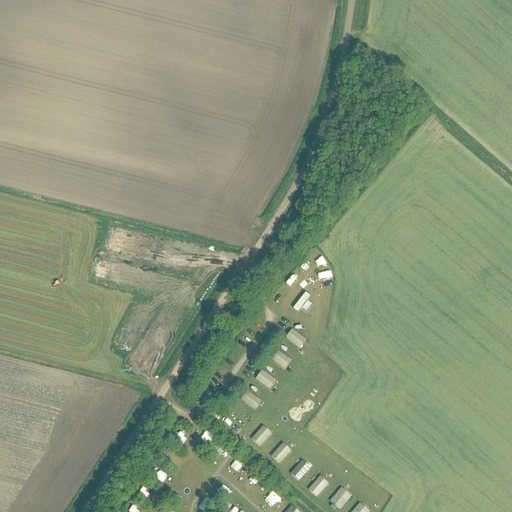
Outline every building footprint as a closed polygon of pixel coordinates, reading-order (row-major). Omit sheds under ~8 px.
[(199,257),(201,249),(181,243),(179,250),(199,257)] [(302,350),(308,341),(294,331),(288,340),(302,350)] [(287,371),(293,361),(278,352),(272,362),(287,371)] [(262,373),(257,384),(272,391),(278,380),(262,373)] [(243,399),(257,410),(263,403),(249,392),(243,399)] [(254,440),(262,448),(273,434),(265,427),(254,440)] [(281,465),(293,452),(285,445),(273,458),(281,465)] [(293,475),(300,482),(313,470),(305,463),(293,475)] [(254,496),(266,483),(258,475),(246,489),(254,496)] [(322,478),(311,491),(319,498),(330,484),(322,478)] [(341,509),(351,495),(343,489),(332,503),(341,509)] [(271,511),(273,511),(286,500),(278,492),(265,505),(271,511)]
